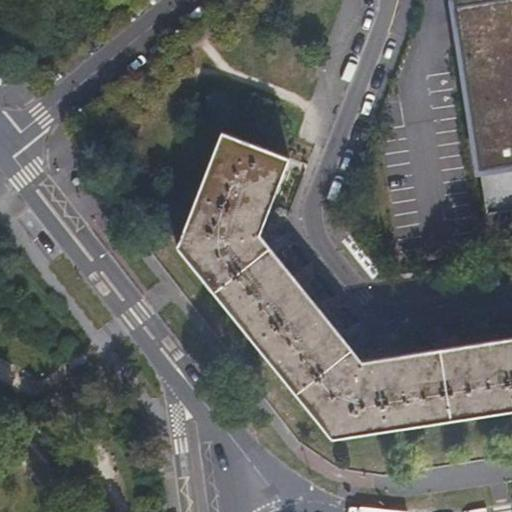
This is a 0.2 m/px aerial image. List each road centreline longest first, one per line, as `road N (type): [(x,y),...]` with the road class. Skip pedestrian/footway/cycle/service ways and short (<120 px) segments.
road 1 (residential): [(511,297),(388,319),(376,315),(317,234),(315,202),(388,0)]
road 2 (residential): [(272,506),(0,147)]
road 3 (residential): [(182,0),(0,146)]
